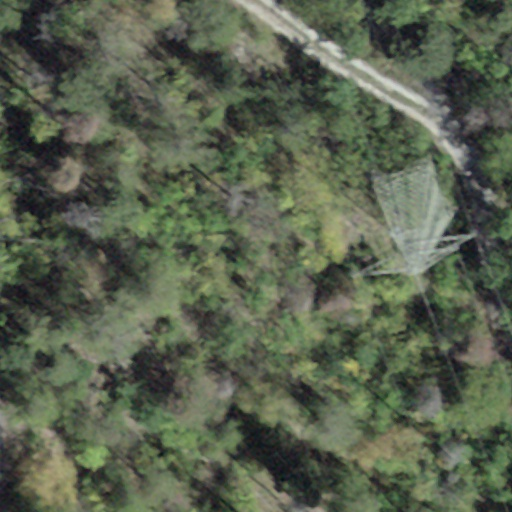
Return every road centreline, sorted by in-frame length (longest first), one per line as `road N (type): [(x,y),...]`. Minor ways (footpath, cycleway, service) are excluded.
road 1 (track): [(403,100),(441,124),(463,153),(482,283),(511,385)]
road 2 (track): [(249,0),(316,51),(403,100)]
